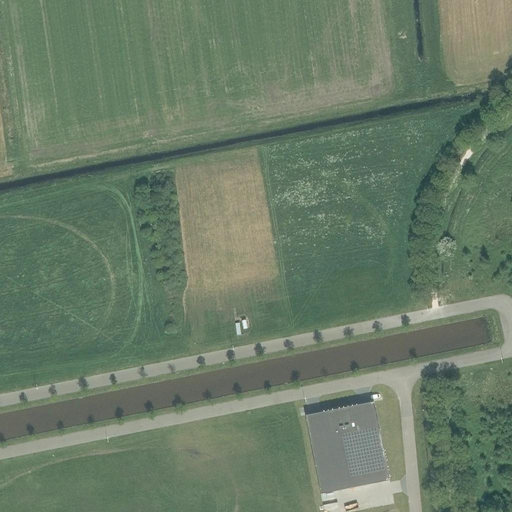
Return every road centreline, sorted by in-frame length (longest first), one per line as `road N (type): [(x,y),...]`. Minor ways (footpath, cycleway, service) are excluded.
road 1 (unclassified): [(0,401),(502,301),(511,349)]
road 2 (unclassified): [(401,373),(0,452)]
road 3 (track): [(453,511),(439,366)]
road 4 (unclassified): [(415,511),(401,373)]
